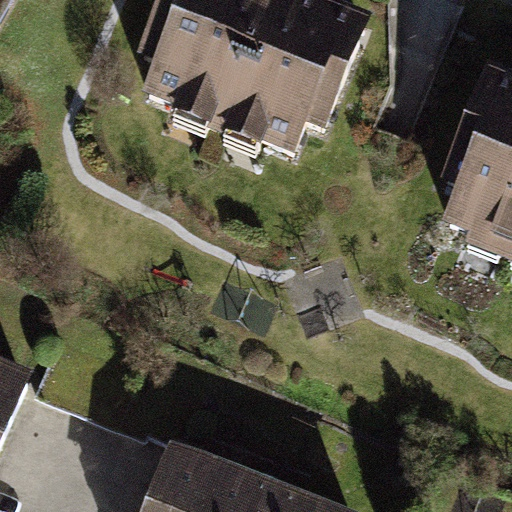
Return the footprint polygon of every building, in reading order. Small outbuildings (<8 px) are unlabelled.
[(0,0),(0,51),(29,0),(0,0)] [(381,35),(292,0),(169,0),(138,75),(164,85),(149,114),(305,173),(317,144),(334,151),(381,35)] [(469,200),(451,246),(511,270),(511,92),(498,87),(452,194),(469,200)] [(0,374),(0,479),(39,392),(0,374)] [(307,511),(180,466),(161,511),(307,511)]
